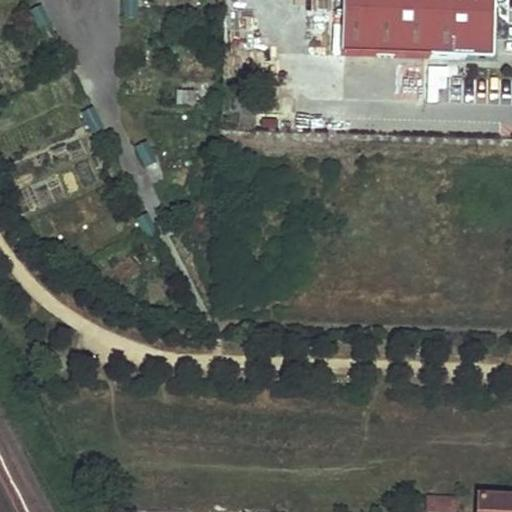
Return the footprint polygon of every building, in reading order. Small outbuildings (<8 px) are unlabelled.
[(135,0),(124,0),(125,17),(135,17),(135,0)] [(492,36),(492,0),(340,0),(339,53),(483,59),(484,36),(492,36)] [(50,26),(41,7),(32,12),(41,30),(50,26)] [(492,36),(484,36),(483,59),(491,59),(492,36)] [(92,109),(83,114),(93,132),(102,127),(92,109)] [(146,144),(137,149),(146,166),(155,161),(146,144)] [(147,216),(138,221),(146,238),(156,234),(147,216)] [(454,511),(456,499),(429,499),(429,511),(454,511)] [(511,511),(511,500),(479,500),(478,511),(511,511)]
